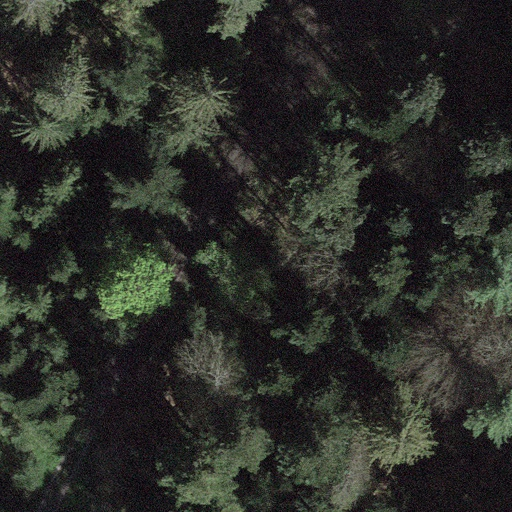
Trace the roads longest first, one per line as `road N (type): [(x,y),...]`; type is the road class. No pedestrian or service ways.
road 1 (track): [(84,511),(198,245),(247,107)]
road 2 (track): [(383,0),(247,107)]
